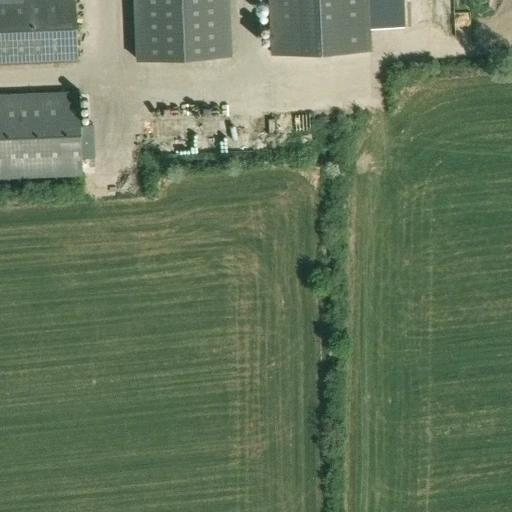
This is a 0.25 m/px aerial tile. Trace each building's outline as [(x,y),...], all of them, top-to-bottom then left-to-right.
[(0,0),(0,63),(78,61),(75,0),(0,0)] [(229,0),(135,0),(137,59),(232,55),(229,0)] [(367,0),(270,0),(272,53),(370,50),(367,0)] [(126,59),(98,61),(98,71),(126,68),(126,59)] [(179,85),(178,105),(208,106),(208,85),(179,85)] [(0,179),(81,176),(78,93),(0,96),(0,179)] [(274,148),(274,111),(178,112),(178,148),(274,148)]
